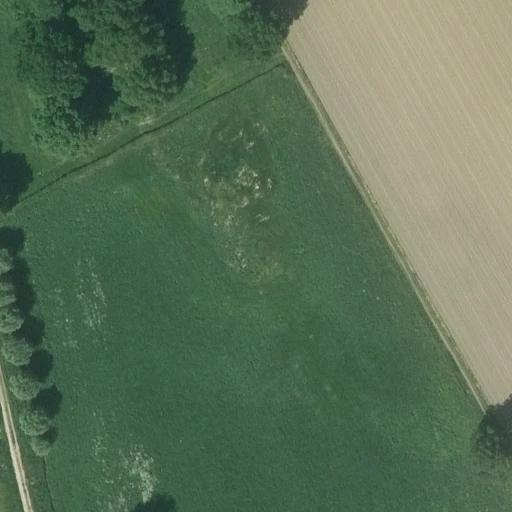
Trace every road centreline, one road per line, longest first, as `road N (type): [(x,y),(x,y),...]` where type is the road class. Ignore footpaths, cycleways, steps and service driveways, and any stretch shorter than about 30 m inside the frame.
road 1 (track): [(261,0),(511,454)]
road 2 (track): [(26,511),(0,393)]
